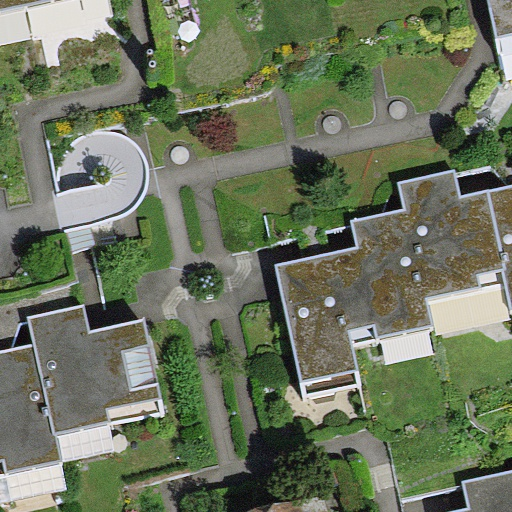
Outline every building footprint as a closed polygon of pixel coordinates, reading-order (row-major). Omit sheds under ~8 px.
[(511,0),(468,0),(485,62),(511,54),(511,0)] [(496,274),(480,204),(432,215),(424,179),(386,188),(391,209),(411,294),(496,274)] [(480,204),(496,274),(503,304),(511,302),(511,206),(510,197),(480,204)] [(411,294),(391,209),(320,226),(327,256),(346,338),(417,322),(411,294)] [(346,338),(327,256),(259,272),(285,381),(352,365),(346,338)] [(23,350),(40,439),(145,419),(128,331),(67,343),(62,319),(18,327),(23,350)] [(40,439),(23,350),(0,354),(0,486),(47,478),(40,439)] [(511,511),(511,474),(462,484),(467,511),(511,511)] [(319,511),(317,503),(285,511),(319,511)]
